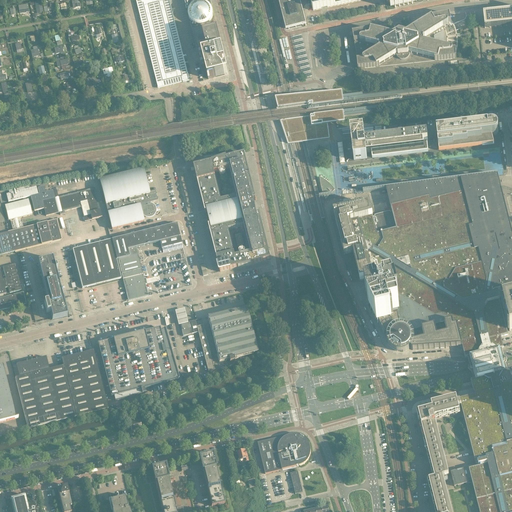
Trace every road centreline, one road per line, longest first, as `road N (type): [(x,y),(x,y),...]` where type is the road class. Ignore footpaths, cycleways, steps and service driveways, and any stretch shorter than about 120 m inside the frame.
road 1 (residential): [(447,354),(383,356),(340,261),(327,210),(338,201),(511,183)]
road 2 (secondary): [(308,383),(173,432),(0,473)]
road 3 (residential): [(511,180),(503,119),(339,138),(327,76)]
road 4 (secondary): [(228,0),(289,272)]
road 5 (secondary): [(310,267),(237,0)]
road 6 (unclassified): [(0,497),(248,438),(252,425)]
road 7 (secondary): [(0,485),(252,425)]
road 8 (unclassified): [(0,344),(202,293)]
road 9 (unclassified): [(418,473),(413,401),(511,376)]
road 10 (residential): [(344,29),(511,2)]
road 11 (secondary): [(359,401),(511,366)]
road 12 (unclassified): [(183,216),(168,101),(143,92)]
